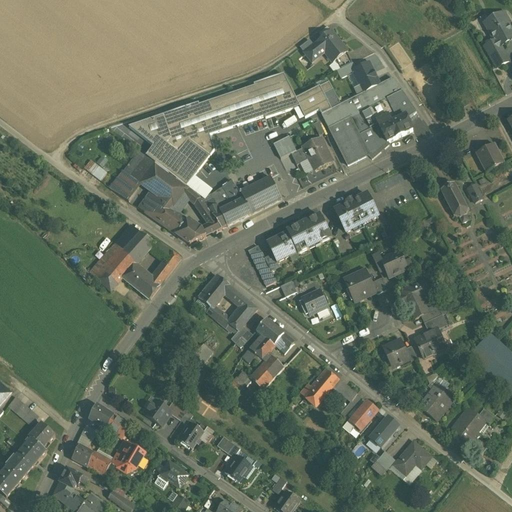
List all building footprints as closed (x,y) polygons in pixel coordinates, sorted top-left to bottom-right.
[(511,32),(502,15),(496,19),(494,18),(492,20),(491,22),(488,23),(493,32),(489,34),(496,45),(486,50),(497,69),(509,62),(500,47),(511,40),(511,32)] [(320,35),(323,39),(331,33),(328,29),(320,35)] [(348,54),(331,33),(323,39),(317,44),(317,45),(314,47),(305,55),(312,65),(325,54),(333,65),(336,63),(347,54),(348,54)] [(301,50),(305,55),(314,47),(310,42),(301,50)] [(347,54),(336,63),(340,72),(353,66),(347,54)] [(356,71),(353,72),(354,75),(360,87),(354,91),(358,98),(380,87),(380,86),(369,64),(356,71)] [(353,66),(340,72),(337,73),(341,82),(354,75),(353,72),(356,71),(353,66)] [(255,88),(199,107),(199,105),(163,117),(171,141),(167,146),(178,154),(188,141),(210,158),(214,152),(210,137),(265,118),(266,120),(299,109),(305,120),(320,113),(320,114),(322,113),(323,116),(331,112),(323,96),(333,91),(329,84),(296,101),(284,77),(254,87),(255,88)] [(417,115),(393,80),(388,83),(395,97),(388,101),(398,122),(406,118),(407,121),(417,115)] [(323,116),(322,117),(329,131),(361,114),(388,101),(395,97),(388,83),(380,86),(380,87),(358,98),(341,107),(333,91),(323,96),(331,112),(323,116)] [(388,101),(361,114),(370,131),(375,129),(377,124),(377,123),(388,117),(390,121),(394,120),(395,123),(398,122),(388,101)] [(361,114),(329,131),(348,168),(369,157),(359,137),(370,131),(361,114)] [(146,159),(164,173),(178,154),(167,146),(171,141),(163,117),(129,129),(154,148),(146,159)] [(394,120),(390,121),(388,117),(377,123),(377,124),(387,145),(413,133),(407,121),(406,118),(398,122),(395,123),(394,120)] [(324,135),(319,124),(314,127),(319,138),(324,135)] [(375,129),(370,131),(359,137),(369,157),(372,161),(381,154),(379,151),(383,149),(384,151),(388,147),(387,145),(377,124),(375,129)] [(288,140),(273,147),(280,161),(295,153),(288,140)] [(210,158),(188,141),(178,154),(164,173),(171,178),(187,189),(191,183),(210,158)] [(321,141),(304,150),(309,161),(315,172),(332,163),(321,141)] [(495,145),(476,155),(476,156),(486,174),(485,174),(486,175),(505,165),(504,164),(495,146),(495,145)] [(304,150),(291,156),(297,167),(309,161),(304,150)] [(139,152),(123,172),(130,178),(145,158),(139,152)] [(103,168),(108,161),(102,156),(96,163),(103,168)] [(146,159),(145,158),(130,178),(142,187),(152,195),(157,198),(171,178),(164,173),(146,159)] [(107,174),(90,161),(84,170),(101,182),(107,174)] [(308,185),(321,180),(318,171),(304,176),(308,185)] [(130,178),(123,172),(108,190),(129,204),(142,187),(130,178)] [(187,189),(171,178),(157,198),(164,204),(174,211),(183,199),(189,191),(187,189)] [(240,195),(232,183),(211,197),(214,202),(205,206),(216,223),(222,231),(227,228),(282,201),(280,197),(271,180),(240,195)] [(459,194),(455,185),(450,188),(449,185),(444,188),(445,190),(441,193),(445,201),(444,202),(444,203),(446,202),(450,210),(448,210),(449,211),(450,210),(454,218),(453,220),(454,220),(455,219),(460,220),(462,226),(463,225),(468,222),(468,223),(469,222),(466,217),(468,212),(470,212),(470,211),(468,211),(464,203),(465,203),(465,202),(464,202),(460,195),(461,194),(461,193),(459,194)] [(483,202),(476,187),(468,191),(476,205),(483,202)] [(189,191),(183,199),(190,204),(193,207),(207,227),(216,223),(205,206),(199,199),(190,192),(189,191)] [(152,195),(146,201),(147,202),(140,211),(152,219),(164,204),(157,198),(152,195)] [(367,196),(354,203),(353,201),(347,204),(348,205),(335,212),(346,234),(378,218),(367,196)] [(174,211),(164,204),(152,219),(176,237),(187,223),(173,212),(174,211)] [(320,217),(287,234),(297,255),(298,256),(331,240),(320,217)] [(207,227),(199,231),(187,223),(176,237),(190,247),(222,231),(216,223),(207,227)] [(154,244),(140,235),(123,254),(136,265),(148,251),(155,244),(156,242),(154,244)] [(287,235),(267,245),(273,257),(277,265),(297,255),(287,235)] [(173,254),(156,242),(155,244),(148,251),(165,265),(173,254)] [(123,254),(115,246),(89,274),(111,294),(123,280),(122,280),(134,267),(136,265),(123,254)] [(271,273),(258,248),(248,253),(266,288),(276,283),(271,273)] [(165,265),(152,281),(153,282),(160,287),(181,260),(173,254),(165,265)] [(381,262),(384,269),(389,281),(401,275),(408,272),(399,254),(381,262)] [(379,256),(372,259),(378,272),(384,269),(381,262),(379,256)] [(277,265),(273,257),(265,261),(271,273),(280,269),(277,265)] [(152,281),(134,267),(122,280),(123,280),(149,302),(160,287),(153,282),(152,281)] [(366,272),(344,282),(348,292),(350,291),(356,305),(376,295),(372,285),(366,272)] [(229,287),(217,277),(198,299),(211,309),(212,307),(224,294),(229,287)] [(382,280),(372,285),(376,295),(377,297),(388,292),(382,280)] [(424,283),(401,294),(414,322),(421,319),(429,315),(421,299),(430,295),(424,283)] [(292,284),(281,289),(286,299),(297,294),(292,284)] [(257,311),(229,287),(224,294),(242,309),(252,317),(257,311)] [(320,293),(302,301),(310,318),(317,315),(320,321),(330,317),(327,310),(328,310),(320,293)] [(211,309),(198,299),(194,304),(207,314),(210,311),(211,309)] [(212,307),(211,309),(210,311),(229,326),(232,322),(212,307)] [(252,317),(242,309),(232,322),(229,326),(239,334),(252,317)] [(429,315),(421,319),(424,326),(443,318),(439,310),(429,315)] [(210,311),(207,314),(231,336),(232,334),(236,337),(239,334),(229,326),(210,311)] [(443,318),(424,326),(429,336),(435,333),(436,333),(447,328),(443,318)] [(266,321),(256,334),(262,338),(272,326),(266,321)] [(272,326),(262,338),(274,348),(279,342),(284,337),(272,326)] [(231,342),(236,346),(248,333),(243,329),(239,334),(236,337),(231,342)] [(236,346),(233,348),(238,353),(253,337),(248,333),(236,346)] [(429,336),(415,342),(424,362),(434,357),(432,353),(442,348),(436,333),(435,333),(429,336)] [(294,345),(284,337),(279,342),(285,347),(290,350),(294,345)] [(274,348),(262,338),(250,352),(257,358),(262,362),(268,355),(274,348)] [(511,356),(491,339),(471,361),(511,396),(511,356)] [(285,347),(279,342),(274,348),(280,353),(285,347)] [(399,343),(383,351),(388,361),(390,360),(395,369),(410,362),(406,352),(404,353),(399,343)] [(285,347),(280,353),(285,357),(290,350),(285,347)] [(412,349),(406,352),(410,362),(411,364),(418,361),(412,349)] [(249,351),(242,359),(249,366),(257,358),(250,352),(249,351)] [(284,370),(268,355),(262,362),(264,364),(267,360),(280,372),(276,377),(263,366),(250,380),(249,381),(252,383),(263,393),(284,370)] [(280,372),(267,360),(264,364),(263,366),(276,377),(280,372)] [(312,390),(304,399),(315,408),(332,388),(340,395),(346,388),(326,373),(312,390)] [(243,374),(237,379),(236,380),(247,389),(252,383),(249,381),(250,380),(243,374)] [(438,379),(428,389),(433,393),(437,388),(438,389),(443,383),(438,379)] [(243,390),(234,382),(226,391),(236,398),(243,390)] [(11,395),(0,385),(0,405),(2,407),(11,395)] [(308,386),(300,395),(304,399),(312,390),(308,386)] [(357,397),(346,388),(340,395),(351,404),(352,404),(357,397)] [(433,393),(420,410),(435,422),(453,400),(438,389),(437,388),(433,393)] [(357,397),(352,404),(351,404),(341,416),(346,420),(349,417),(356,409),(362,401),(357,397)] [(39,419),(16,399),(8,408),(31,428),(39,419)] [(153,407),(152,407),(148,412),(149,412),(146,417),(162,429),(171,416),(173,414),(169,411),(156,402),(153,407)] [(181,423),(187,414),(174,404),(169,411),(173,414),(171,416),(181,423)] [(353,421),(351,424),(351,423),(351,424),(361,432),(361,433),(361,432),(377,414),(367,405),(353,421)] [(104,412),(97,407),(89,421),(107,433),(114,418),(110,415),(111,413),(106,410),(104,412)] [(356,409),(349,417),(353,421),(360,413),(356,409)] [(469,411),(451,434),(482,458),(488,450),(473,438),(485,423),(478,418),(469,411)] [(495,420),(484,411),(478,418),(485,423),(490,427),(495,420)] [(187,414),(181,423),(186,427),(193,418),(187,414)] [(130,428),(114,418),(107,433),(121,442),(130,428)] [(370,441),(382,451),(400,429),(388,420),(382,428),(370,441)] [(370,441),(382,428),(377,424),(366,438),(370,441)] [(32,442),(0,478),(0,494),(3,497),(7,500),(47,453),(44,451),(56,437),(42,425),(29,439),(32,442)] [(204,435),(192,426),(188,432),(186,430),(178,442),(192,452),(196,446),(198,447),(201,443),(199,441),(204,435)] [(94,431),(87,427),(82,438),(89,442),(94,431)] [(175,444),(180,434),(175,431),(169,440),(175,444)] [(222,452),(228,443),(223,439),(217,448),(222,452)] [(146,455),(124,442),(118,453),(119,454),(119,453),(125,457),(117,470),(127,476),(136,471),(146,455)] [(228,443),(222,452),(228,456),(234,447),(228,443)] [(414,445),(394,468),(406,479),(419,463),(425,468),(432,460),(414,445)] [(234,447),(228,456),(234,460),(240,451),(234,447)] [(94,456),(80,448),(72,462),(87,470),(94,456)] [(396,463),(385,454),(377,464),(387,473),(396,463)] [(111,466),(94,456),(87,470),(104,479),(111,466)] [(235,465),(233,463),(224,475),(239,485),(243,479),(245,480),(253,469),(239,459),(235,465)] [(189,478),(169,464),(160,477),(169,483),(180,491),(189,478)] [(83,479),(67,471),(60,485),(71,490),(74,492),(76,487),(79,488),(80,486),(83,479)] [(163,491),(169,483),(160,477),(154,485),(163,491)] [(89,483),(83,479),(80,486),(86,489),(89,483)] [(281,480),(272,492),(278,496),(287,483),(281,480)] [(71,490),(60,485),(54,497),(61,503),(71,490)] [(79,511),(87,502),(74,492),(71,490),(61,503),(73,511),(79,511)] [(129,504),(112,494),(109,499),(126,511),(132,511),(135,509),(129,504)] [(287,494),(275,511),(276,511),(293,511),(300,503),(287,494)] [(115,511),(92,495),(87,502),(79,511),(115,511)] [(7,500),(3,497),(0,499),(0,502),(7,509),(12,504),(7,500)] [(179,497),(173,506),(178,510),(184,501),(179,497)] [(230,507),(225,503),(218,511),(242,511),(232,505),(230,507)]
